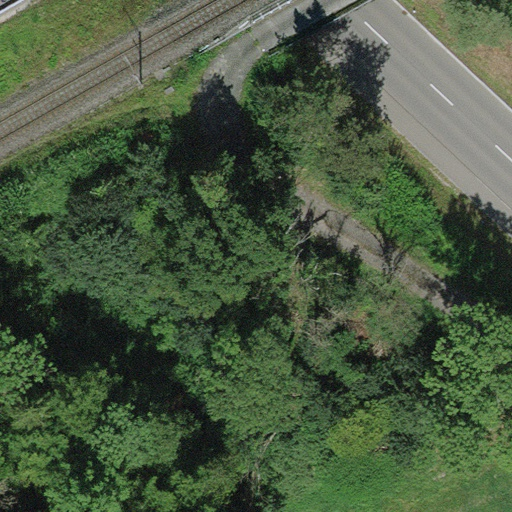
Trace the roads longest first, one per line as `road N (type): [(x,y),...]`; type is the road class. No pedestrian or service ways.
road 1 (track): [(511,348),(290,196),(237,131),(225,91),(248,53),(340,0)]
road 2 (track): [(0,317),(52,328),(148,385),(231,475),(249,511)]
road 3 (tertiary): [(511,160),(336,0)]
road 4 (track): [(410,511),(511,435)]
